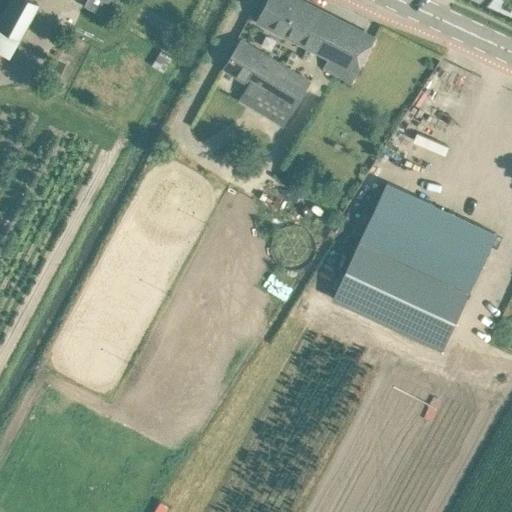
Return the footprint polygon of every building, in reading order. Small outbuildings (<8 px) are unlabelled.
[(29,0),(7,0),(0,14),(0,29),(18,39),(38,4),(29,0)] [(98,13),(104,0),(87,0),(85,6),(98,13)] [(300,0),(268,0),(258,20),(305,44),(309,46),(329,57),(357,71),(374,37),(300,0)] [(241,41),(225,67),(250,82),(240,99),(249,104),(284,125),(310,82),(241,41)] [(162,51),(154,66),(166,73),(174,58),(162,51)] [(442,349),(488,251),(496,233),(388,182),(333,298),(442,349)]
